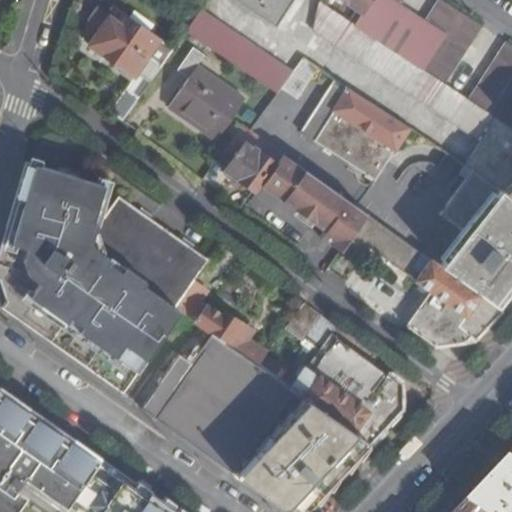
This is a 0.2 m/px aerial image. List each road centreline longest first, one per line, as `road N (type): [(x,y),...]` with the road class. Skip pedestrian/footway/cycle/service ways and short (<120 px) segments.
road 1 (residential): [(478,406),(24,83)]
road 2 (residential): [(239,511),(0,347)]
road 3 (tertiary): [(478,406),(378,511)]
